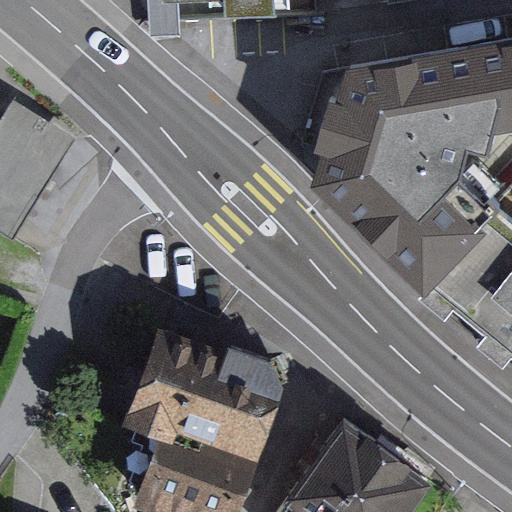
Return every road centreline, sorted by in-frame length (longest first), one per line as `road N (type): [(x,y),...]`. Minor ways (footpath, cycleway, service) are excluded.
road 1 (primary): [(511,444),(374,331),(192,151)]
road 2 (residential): [(511,9),(349,35),(315,50),(192,151)]
road 3 (residential): [(192,151),(132,196),(97,236),(0,442)]
road 4 (primary): [(192,151),(26,0)]
